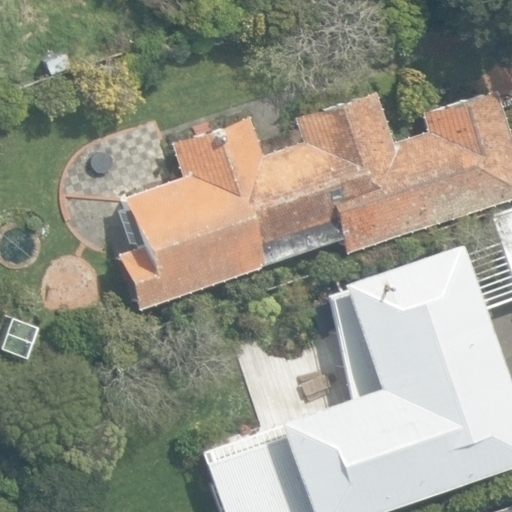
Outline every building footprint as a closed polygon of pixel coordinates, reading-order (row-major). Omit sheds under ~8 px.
[(36,55),(40,71),(63,65),(58,49),(36,55)] [(331,252),(510,188),(473,84),(405,109),(411,126),(373,140),(354,87),(281,113),(290,137),(248,152),(235,115),(158,142),(170,176),(109,197),(125,241),(103,249),(124,310),(326,238),(331,252)] [(511,205),(479,217),(507,292),(511,290),(511,205)] [(196,464),(212,511),(351,511),(511,456),(511,447),(441,244),(326,284),(361,386),(262,420),(268,439),(196,464)] [(511,511),(511,500),(476,511),(511,511)]
